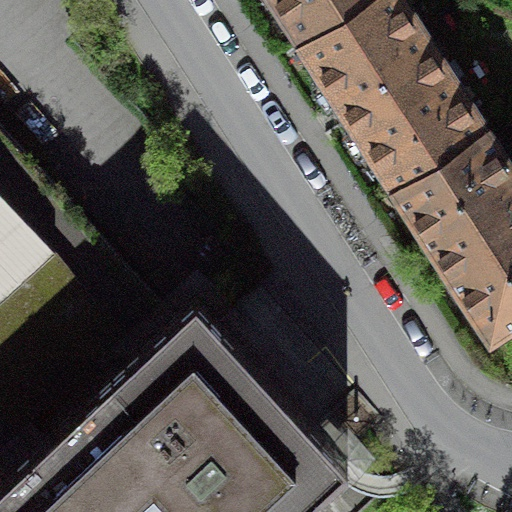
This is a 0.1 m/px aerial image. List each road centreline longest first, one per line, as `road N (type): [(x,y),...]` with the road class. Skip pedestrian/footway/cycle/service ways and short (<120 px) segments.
road 1 (residential): [(175,0),(426,392),(465,439),(511,463)]
road 2 (unknown): [(140,220),(0,45)]
